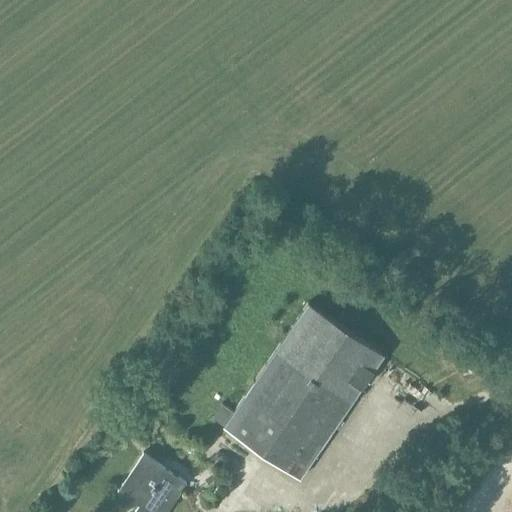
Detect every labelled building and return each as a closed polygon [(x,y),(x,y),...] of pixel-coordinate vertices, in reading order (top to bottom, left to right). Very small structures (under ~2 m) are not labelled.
[(299,478),(384,355),(308,303),(223,426),(299,478)] [(270,342),(285,307),(273,303),(259,337),(270,342)] [(400,375),(396,385),(416,392),(419,382),(400,375)] [(239,458),(247,449),(222,429),(214,438),(239,458)] [(143,453),(142,453),(117,490),(139,505),(135,511),(136,511),(166,511),(187,482),(143,453)]
